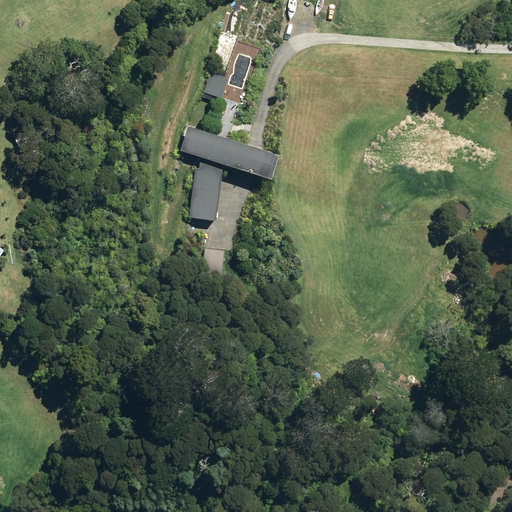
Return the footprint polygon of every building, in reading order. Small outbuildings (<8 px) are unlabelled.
[(210,74),(203,93),(220,99),(227,80),(210,74)] [(178,153),(269,180),(276,156),(185,129),(178,153)] [(187,219),(215,222),(221,170),(198,167),(198,170),(193,170),(187,219)] [(0,256),(4,260),(9,254),(0,247),(0,256)] [(222,250),(201,249),(199,281),(220,283),(222,250)]
